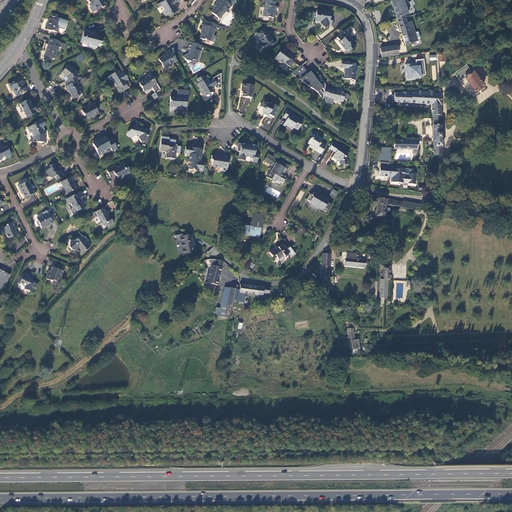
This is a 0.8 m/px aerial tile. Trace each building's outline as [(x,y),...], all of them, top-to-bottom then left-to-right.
[(87,0),(92,6),(93,6),(96,11),(106,5),(103,0),(87,0)] [(179,2),(180,0),(163,0),(160,2),(162,6),(164,10),(163,12),(165,16),(169,14),(178,9),(175,5),(174,3),(176,1),(179,2)] [(231,5),(225,0),(219,0),(218,0),(217,0),(215,4),(217,6),(212,12),(219,18),(228,8),(228,9),(231,5)] [(273,2),(262,0),(261,6),(263,7),(261,16),(272,18),(274,6),(272,6),(273,2)] [(396,0),(391,2),(396,18),(405,15),(405,16),(408,15),(406,8),(404,3),(405,3),(403,0),(396,0)] [(329,16),(330,11),(316,10),(315,22),(320,22),(320,24),(324,28),(329,24),(329,22),(331,22),(332,17),(329,16)] [(45,26),(44,30),(51,31),(52,31),(57,33),(58,28),(64,30),(65,26),(66,27),(66,26),(67,25),(67,24),(66,24),(66,21),(59,19),(60,17),(51,14),(49,22),(48,22),(47,26),(45,26)] [(405,15),(396,18),(406,45),(418,41),(417,39),(419,38),(420,37),(418,32),(417,32),(415,33),(411,21),(406,23),(404,18),(405,17),(405,16),(405,15)] [(216,30),(217,25),(207,22),(206,26),(203,25),(201,30),(202,30),(200,39),(206,41),(206,40),(211,42),(213,35),(215,29),(216,30)] [(270,37),(269,37),(268,38),(266,35),(267,34),(263,28),(256,33),(259,38),(258,39),(261,43),(258,45),(257,48),(259,51),(262,52),(274,43),(270,37)] [(349,28),(338,37),(340,40),(338,41),(345,50),(346,50),(348,52),(355,46),(353,43),(355,42),(349,34),(351,32),(349,28)] [(96,34),(84,31),(81,43),(88,45),(88,47),(96,49),(96,47),(98,46),(96,43),(100,41),(96,34)] [(50,39),(48,43),(49,44),(47,48),(45,55),(50,57),(50,58),(54,60),(58,48),(63,49),(65,44),(59,43),(60,42),(50,39)] [(199,51),(200,46),(190,42),(188,49),(189,49),(188,54),(184,56),(188,63),(191,62),(194,60),(196,61),(198,61),(200,52),(199,51)] [(380,48),(381,57),(398,55),(397,45),(380,48)] [(291,61),(289,58),(287,58),(287,57),(288,56),(286,53),(282,48),(271,56),(276,63),(280,64),(283,69),(288,65),(287,64),(291,61)] [(172,63),(176,61),(170,50),(166,53),(167,54),(158,59),(163,69),(168,66),(169,66),(172,65),(172,63)] [(416,63),(406,64),(407,79),(421,77),(421,75),(426,75),(424,59),(416,60),(416,63)] [(351,65),(347,64),(341,64),(341,70),(345,71),(344,78),(350,79),(350,80),(356,80),(356,72),(357,72),(357,66),(355,66),(355,64),(351,63),(351,65)] [(307,73),(302,65),(295,70),(302,79),(301,80),(317,92),(320,90),(319,89),(321,86),(324,91),(325,89),(325,85),(322,80),(318,82),(311,72),(309,74),(307,73)] [(74,82),(77,80),(76,77),(77,75),(74,69),(72,68),(71,69),(69,67),(67,66),(61,73),(66,77),(68,80),(67,81),(68,85),(74,82)] [(471,73),(465,66),(454,73),(459,80),(460,81),(459,82),(468,94),(473,91),(474,93),(483,87),(472,72),(471,73)] [(128,87),(125,82),(123,79),(126,77),(123,71),(120,73),(118,70),(107,76),(110,81),(112,80),(120,92),(128,87)] [(156,83),(149,70),(136,78),(143,91),(147,88),(148,89),(151,88),(151,87),(150,86),(156,83)] [(295,70),(291,73),(301,80),(302,79),(295,70)] [(213,80),(211,81),(212,82),(209,84),(209,82),(206,79),(205,79),(203,76),(196,79),(198,83),(197,84),(199,88),(199,90),(200,93),(203,94),(204,97),(206,96),(207,97),(209,97),(213,95),(214,93),(213,92),(214,92),(212,89),(212,88),(214,86),(215,87),(216,88),(216,89),(222,89),(220,74),(212,79),(213,80)] [(26,91),(23,85),(21,83),(23,82),(20,77),(8,84),(10,88),(12,88),(16,96),(26,91)] [(68,85),(65,87),(67,91),(70,92),(74,100),(78,97),(78,96),(82,94),(80,90),(81,90),(79,85),(76,86),(74,82),(68,85)] [(253,97),(254,84),(243,83),(243,88),(244,88),(243,96),(253,97)] [(343,94),(344,88),(341,88),(340,91),(336,90),(335,91),(333,90),(329,90),(328,96),(327,97),(332,99),(332,100),(338,102),(338,101),(342,102),(343,99),(346,100),(347,96),(347,95),(343,94)] [(170,97),(169,109),(177,110),(180,110),(180,108),(186,109),(187,98),(189,98),(189,91),(177,90),(177,95),(175,97),(170,97)] [(432,116),(441,116),(441,93),(412,92),(412,90),(407,90),(407,93),(394,93),(394,95),(394,101),(394,102),(431,104),(432,116)] [(150,96),(153,101),(159,97),(156,92),(150,96)] [(28,99),(19,104),(20,105),(18,106),(19,107),(20,110),(21,111),(23,111),(26,118),(36,113),(35,112),(36,111),(37,111),(37,110),(36,110),(34,105),(35,105),(34,104),(33,104),(33,105),(31,106),(28,99)] [(274,116),(278,106),(270,102),(268,102),(264,100),(261,106),(264,108),(263,109),(264,110),(263,113),(269,115),(270,114),(274,116)] [(96,108),(94,103),(90,105),(89,104),(85,107),(85,108),(81,110),(83,115),(84,115),(86,119),(90,117),(92,118),(93,116),(98,113),(95,108),(96,108)] [(288,109),(284,116),(287,118),(286,120),(283,125),(285,127),(286,125),(291,128),(291,129),(292,130),(293,127),(297,130),(303,121),(291,113),(291,112),(288,109)] [(432,125),(442,124),(441,116),(432,116),(432,125)] [(34,124),(29,127),(31,132),(32,132),(34,137),(34,141),(43,143),(44,134),(43,134),(43,131),(44,130),(42,127),(45,126),(42,120),(35,123),(35,124),(35,125),(34,124)] [(433,147),(443,147),(442,124),(432,125),(433,147)] [(142,127),(141,129),(139,130),(137,125),(133,127),(134,128),(128,131),(127,134),(128,138),(131,138),(136,136),(139,137),(138,139),(140,142),(144,140),(146,135),(147,135),(149,130),(142,127)] [(307,143),(310,144),(311,145),(310,147),(321,154),(326,145),(321,142),(323,139),(318,136),(320,134),(314,130),(312,131),(308,137),(310,138),(307,143)] [(112,151),(116,149),(110,136),(105,138),(105,137),(99,140),(98,138),(92,141),(94,144),(92,144),(98,156),(107,151),(106,150),(110,148),(112,151)] [(169,137),(161,136),(159,151),(165,152),(166,154),(166,158),(174,160),(175,153),(180,154),(181,147),(177,146),(175,144),(175,140),(169,139),(169,137)] [(394,149),(418,149),(418,141),(418,139),(405,139),(405,141),(394,140),(394,149)] [(350,151),(334,141),(333,141),(329,148),(335,153),(332,157),(336,160),(337,159),(339,160),(341,166),(348,164),(347,159),(346,159),(346,157),(350,151)] [(253,159),(254,154),(256,147),(241,144),(240,151),(238,159),(245,161),(245,157),(253,159)] [(11,156),(6,146),(2,148),(1,146),(0,146),(0,160),(2,160),(2,157),(4,156),(5,159),(11,156)] [(201,149),(195,148),(185,147),(184,153),(189,154),(188,162),(189,162),(188,169),(199,171),(199,170),(202,170),(203,163),(199,163),(200,160),(201,149)] [(389,162),(391,162),(392,147),(380,147),(379,162),(380,162),(379,176),(390,177),(390,184),(403,185),(403,188),(407,188),(408,186),(416,186),(417,173),(414,172),(414,168),(389,167),(389,162)] [(433,150),(433,155),(443,155),(443,147),(433,147),(433,150)] [(226,173),(228,157),(223,156),(223,157),(211,155),(211,159),(212,159),(212,165),(216,166),(216,167),(221,167),(221,172),(226,173)] [(285,173),(288,166),(281,162),(281,163),(278,162),(277,162),(275,161),(276,159),(268,155),(265,162),(270,165),(273,167),(272,168),(270,172),(269,172),(268,173),(266,177),(270,180),(272,179),(280,184),(280,182),(282,183),(283,182),(286,178),(281,175),(283,171),(285,173)] [(130,172),(124,161),(120,163),(121,166),(117,168),(116,166),(115,166),(106,170),(110,176),(114,173),(115,175),(117,176),(119,180),(126,177),(127,174),(130,172)] [(54,177),(56,180),(64,176),(60,169),(59,169),(57,170),(56,168),(58,167),(56,163),(49,166),(50,168),(44,171),(47,176),(48,176),(49,178),(52,178),(54,177)] [(154,177),(147,176),(146,184),(153,185),(154,177)] [(76,189),(70,177),(61,182),(67,193),(76,189)] [(34,193),(28,181),(18,186),(20,191),(21,191),(25,198),(34,193)] [(329,195),(335,198),(338,192),(333,189),(329,195)] [(312,195),(310,194),(306,200),(309,202),(310,203),(313,205),(314,207),(318,209),(319,208),(323,210),(327,212),(332,205),(329,203),(328,204),(327,203),(329,199),(325,196),(323,198),(321,196),(320,195),(314,191),(312,195)] [(80,192),(65,199),(68,203),(70,204),(72,208),(75,207),(77,211),(82,208),(83,205),(82,201),(80,202),(79,200),(81,200),(83,199),(80,192)] [(420,208),(420,205),(402,201),(402,202),(377,197),(375,210),(374,216),(380,217),(384,218),(385,211),(384,211),(385,204),(415,210),(415,207),(420,208)] [(97,217),(101,225),(105,223),(106,224),(107,223),(109,226),(114,223),(111,218),(110,218),(108,215),(107,215),(106,213),(107,213),(104,208),(93,213),(95,218),(97,217)] [(52,222),(56,220),(50,209),(42,213),(43,216),(36,219),(37,220),(37,223),(38,227),(41,227),(41,228),(48,225),(49,226),(53,224),(52,222)] [(260,238),(264,212),(252,211),(251,223),(244,222),(242,235),(260,238)] [(16,227),(13,221),(6,225),(7,226),(3,228),(8,238),(17,234),(14,228),(16,227)] [(80,251),(91,245),(87,238),(88,237),(87,234),(82,237),(81,234),(72,238),(68,238),(67,244),(70,246),(78,247),(80,251)] [(191,235),(180,237),(183,255),(194,252),(191,235)] [(277,247),(269,253),(272,257),(274,256),(275,256),(279,260),(282,257),(284,257),(288,253),(291,257),(295,254),(290,247),(287,249),(283,244),(278,247),(277,247)] [(365,268),(366,260),(356,259),(356,254),(346,253),(345,266),(365,268)] [(321,279),(323,286),(334,285),(333,277),(329,277),(330,254),(323,254),(321,279)] [(209,259),(207,260),(206,263),(213,263),(212,267),(213,267),(212,274),(210,273),(208,283),(217,285),(223,261),(218,260),(209,259)] [(53,280),(57,282),(59,277),(60,278),(65,268),(54,263),(50,273),(48,273),(46,278),(52,281),(53,280)] [(383,264),(381,264),(380,298),(387,298),(388,280),(383,279),(383,265),(383,264)] [(10,275),(0,269),(0,290),(3,290),(10,275)] [(19,276),(16,282),(25,286),(24,289),(29,292),(31,291),(32,291),(33,287),(35,288),(37,284),(33,282),(32,279),(29,278),(30,275),(24,272),(22,277),(19,276)] [(270,288),(240,284),(239,293),(262,296),(263,294),(269,295),(270,288)] [(215,313),(229,316),(232,301),(235,288),(224,286),(221,304),(226,306),(225,309),(216,307),(215,313)] [(350,353),(356,353),(360,352),(359,340),(355,340),(353,329),(347,329),(350,353)]
